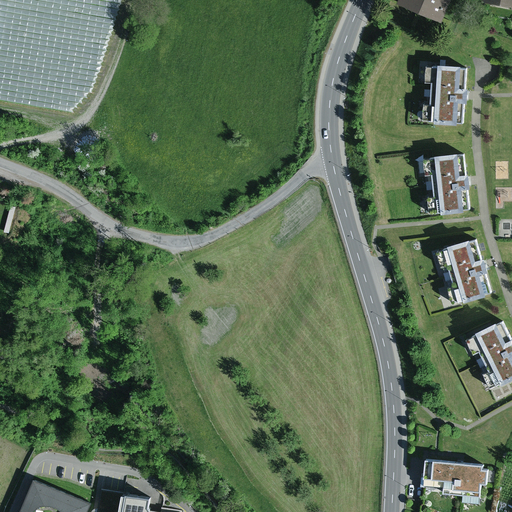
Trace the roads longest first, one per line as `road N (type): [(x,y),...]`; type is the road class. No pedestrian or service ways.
road 1 (primary): [(391,511),(389,371),(327,133),(329,88),(362,0)]
road 2 (track): [(331,161),(254,212),(185,242),(108,224),(0,162)]
road 3 (track): [(0,146),(49,137),(83,119),(109,77),(134,0)]
